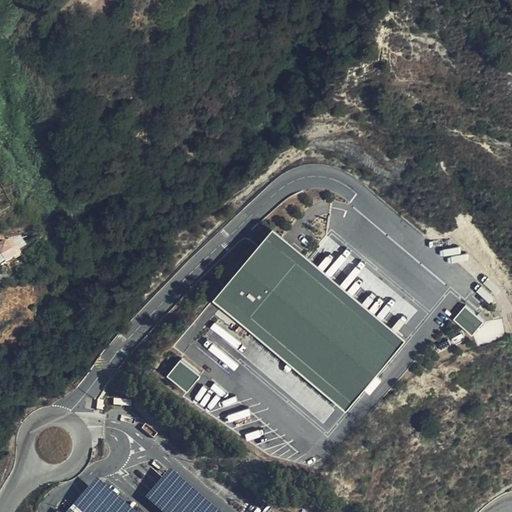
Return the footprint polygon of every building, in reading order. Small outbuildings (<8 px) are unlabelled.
[(274,224),(215,295),(349,405),(408,335),(274,224)] [(0,262),(13,256),(7,243),(0,246),(0,262)] [(467,303),(455,317),(474,333),(486,319),(467,303)] [(190,387),(203,372),(183,355),(170,370),(190,387)] [(218,511),(170,470),(145,499),(160,511),(218,511)]
